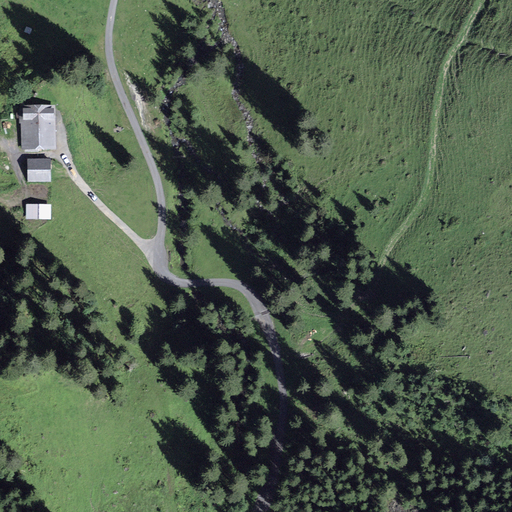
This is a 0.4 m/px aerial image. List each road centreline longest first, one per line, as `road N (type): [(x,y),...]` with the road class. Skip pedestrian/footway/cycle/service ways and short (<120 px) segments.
road 1 (unclassified): [(114,0),(110,59),(156,175),(161,268),(175,281),(248,289),(277,354),(283,412),(259,511)]
road 2 (track): [(277,354),(321,344),(370,293),(425,197),(445,67),(481,0)]
road 3 (track): [(158,258),(70,176),(59,130)]
